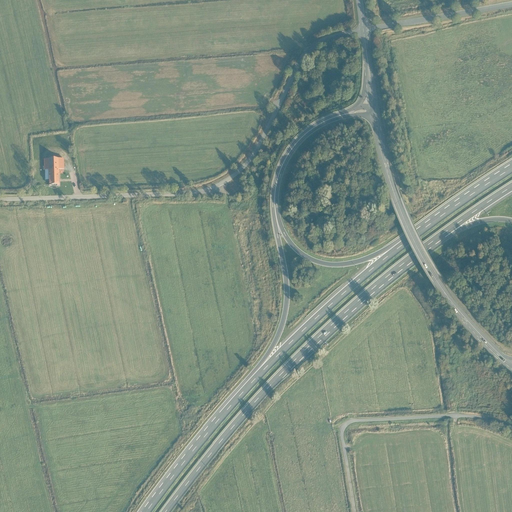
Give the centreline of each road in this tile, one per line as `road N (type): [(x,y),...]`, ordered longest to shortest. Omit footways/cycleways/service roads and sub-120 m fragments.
road 1 (unclassified): [(0,199),(179,195),(218,186),(252,157),(309,48),(364,30)]
road 2 (motorway): [(166,511),(263,392),(444,232)]
road 3 (track): [(511,428),(447,417),(344,424),(353,511)]
road 4 (motorway): [(404,244),(316,318),(223,415)]
road 5 (motorway): [(275,215),(287,284),(283,321),(223,415)]
road 6 (tertiary): [(376,116),(403,222),(436,282)]
road 7 (motorway): [(404,244),(353,263),(320,263),(297,251),(275,215)]
road 8 (unclassified): [(364,30),(511,5)]
road 9 (motorway): [(511,168),(404,244)]
road 10 (motorway): [(275,215),(286,158),(312,129),(339,116)]
road 11 (motorway): [(223,415),(146,511)]
